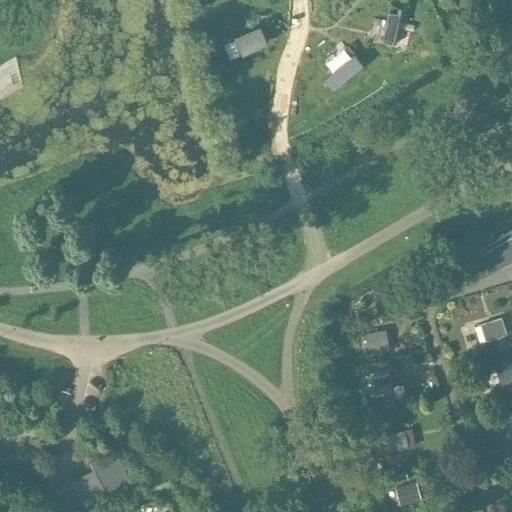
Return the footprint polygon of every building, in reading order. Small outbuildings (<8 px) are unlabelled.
[(382,36),(396,40),(403,5),(389,2),(382,36)] [(240,54),(266,44),(257,20),(231,30),(240,54)] [(321,76),(330,88),(364,62),(354,49),(321,76)] [(470,281),(511,257),(511,226),(493,237),(489,229),(458,247),(460,253),(447,257),(455,280),(468,275),(470,281)] [(505,334),(500,317),(479,324),(484,340),(505,334)] [(386,343),(383,328),(363,332),(366,353),(384,350),(383,345),(386,343)] [(511,382),(511,361),(494,367),(500,386),(511,382)] [(392,392),(388,375),(371,378),(374,395),(392,392)] [(397,447),(394,431),(382,434),(385,449),(397,447)] [(93,469),(71,481),(81,500),(103,488),(105,491),(130,478),(115,450),(90,462),(93,469)] [(422,500),(417,482),(395,488),(400,506),(422,500)]
